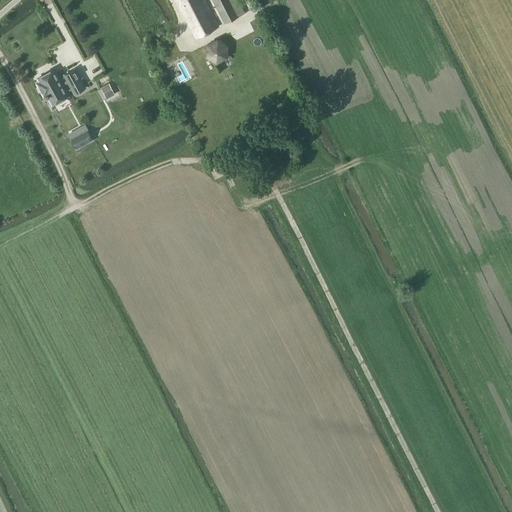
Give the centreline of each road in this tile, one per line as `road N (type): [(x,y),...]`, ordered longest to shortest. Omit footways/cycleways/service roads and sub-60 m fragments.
road 1 (track): [(272,183),(437,511)]
road 2 (track): [(0,248),(177,161),(210,170),(245,204),(276,194)]
road 3 (track): [(0,57),(73,208)]
